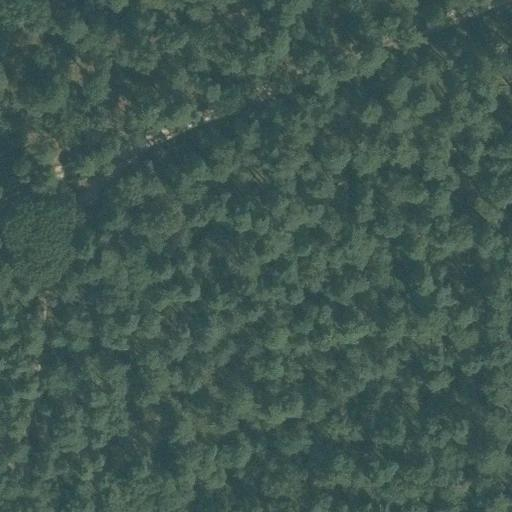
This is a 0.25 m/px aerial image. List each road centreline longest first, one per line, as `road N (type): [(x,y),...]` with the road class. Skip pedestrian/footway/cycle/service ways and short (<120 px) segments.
road 1 (track): [(28,511),(60,288),(168,129),(488,0)]
road 2 (track): [(0,196),(168,129)]
